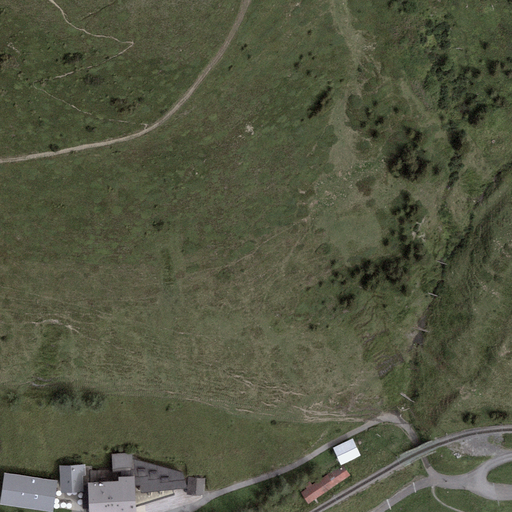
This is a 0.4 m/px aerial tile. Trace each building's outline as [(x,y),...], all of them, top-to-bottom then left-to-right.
[(336,448),(342,460),(357,454),(351,441),(336,448)] [(80,473),(81,485),(84,485),(84,504),(91,504),(91,511),(134,511),(134,504),(174,492),(172,484),(184,483),(180,471),(135,460),(131,460),(131,454),(113,455),(114,469),(92,470),(92,466),(83,466),(83,473),(80,473)] [(83,473),(83,466),(83,464),(69,464),(69,467),(62,467),(63,488),(81,487),(81,485),(80,473),(83,473)] [(308,502),(348,475),(342,466),(312,486),(310,483),(306,485),(308,488),(302,492),(308,502)] [(51,507),(55,482),(6,474),(2,500),(51,507)] [(189,491),(202,493),(203,480),(190,479),(189,491)]
